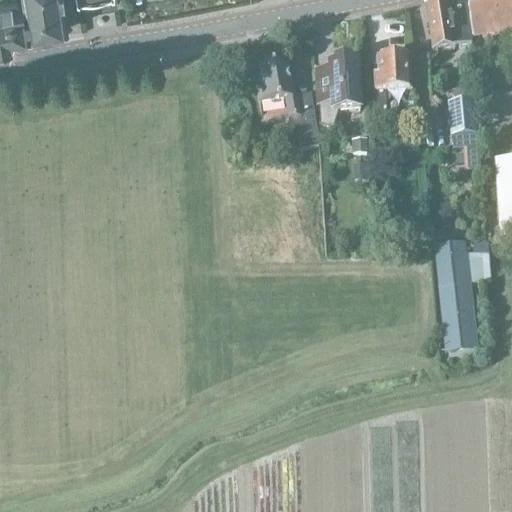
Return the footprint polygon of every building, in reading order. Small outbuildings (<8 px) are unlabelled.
[(23,0),(25,4),(18,5),(18,1),(16,0),(0,0),(0,44),(12,43),(12,39),(31,36),(31,35),(68,29),(65,12),(79,10),(79,12),(116,6),(115,0),(23,0)] [(511,0),(466,0),(472,38),(511,31),(511,0)] [(433,52),(471,45),(463,1),(448,3),(425,7),(433,52)] [(378,60),(372,61),(373,68),(378,67),(379,78),(375,78),(376,107),(372,107),(373,120),(386,119),(384,94),(410,93),(408,58),(404,58),(401,55),(395,55),(392,59),(378,60)] [(362,114),(359,64),(352,64),(352,61),(333,62),(333,65),(327,66),(327,72),(314,72),(316,109),(318,109),(319,128),(333,132),(338,116),(362,114)] [(287,65),(259,70),(262,90),(257,91),(259,106),(285,102),(293,153),(319,148),(310,97),(292,100),(287,65)] [(473,103),(448,105),(451,139),(476,137),(473,103)] [(352,139),(350,152),(365,155),(367,141),(352,139)] [(511,161),(495,162),(500,242),(511,241),(511,161)] [(424,226),(403,227),(404,253),(425,252),(424,226)] [(445,352),(476,348),(465,248),(434,252),(445,352)]
